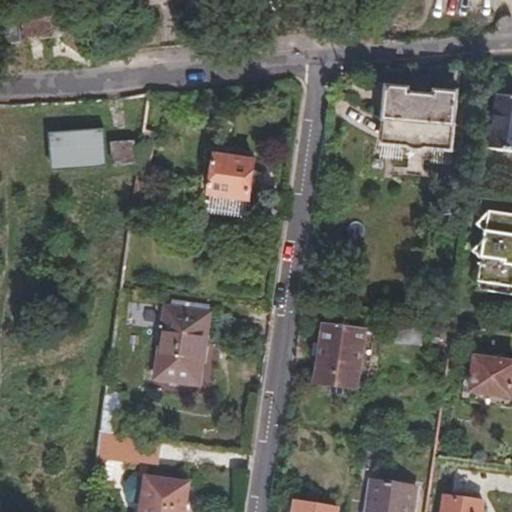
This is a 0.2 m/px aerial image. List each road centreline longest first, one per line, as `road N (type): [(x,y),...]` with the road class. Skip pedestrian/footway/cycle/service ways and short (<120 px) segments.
road 1 (residential): [(313,62),(250,511)]
road 2 (tertiary): [(313,62),(0,84)]
road 3 (tertiary): [(511,46),(313,62)]
